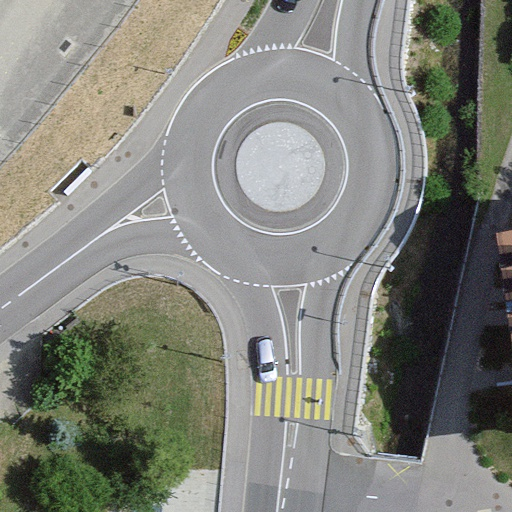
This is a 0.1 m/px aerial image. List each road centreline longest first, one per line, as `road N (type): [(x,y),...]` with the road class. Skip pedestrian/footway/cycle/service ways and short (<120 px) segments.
road 1 (secondary): [(282,490),(308,400),(324,280),(340,238)]
road 2 (secondary): [(240,250),(275,398),(282,490)]
road 3 (tertiary): [(191,194),(111,227),(0,310)]
road 4 (secondary): [(252,76),(225,89),(191,136),(191,194)]
road 5 (secondary): [(340,238),(357,221),(374,175),(374,151),(355,107)]
